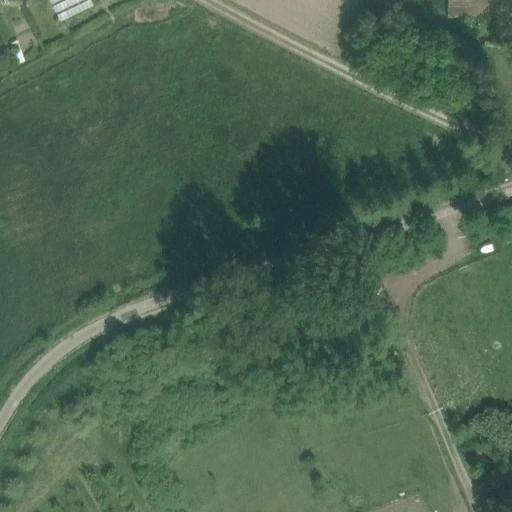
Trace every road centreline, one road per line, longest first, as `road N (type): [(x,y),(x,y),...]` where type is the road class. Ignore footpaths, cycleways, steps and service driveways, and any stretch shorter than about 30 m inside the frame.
road 1 (residential): [(0,445),(23,395),(106,327),(272,275),(511,184)]
road 2 (track): [(205,0),(511,152)]
